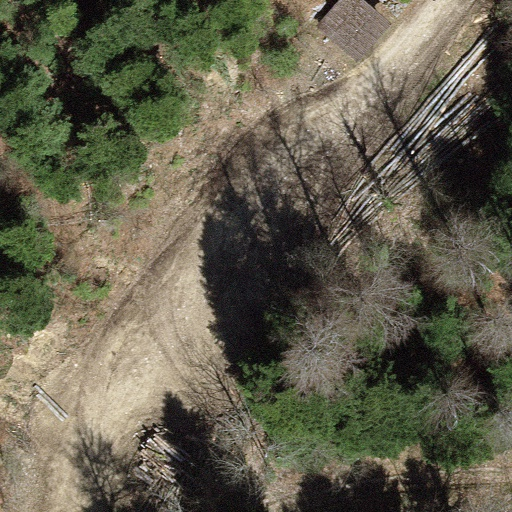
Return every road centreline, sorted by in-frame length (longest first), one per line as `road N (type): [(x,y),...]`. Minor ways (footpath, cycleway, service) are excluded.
road 1 (track): [(459,0),(187,293),(83,511)]
road 2 (track): [(287,511),(450,451),(511,450)]
